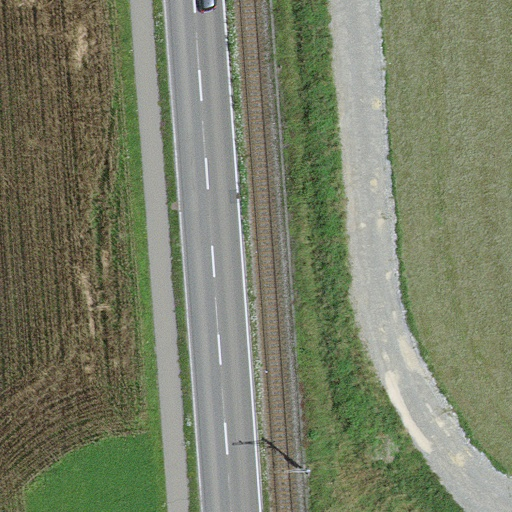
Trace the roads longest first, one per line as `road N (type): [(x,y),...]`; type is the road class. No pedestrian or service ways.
road 1 (track): [(357,0),(380,304),(411,396),(491,494),(511,501)]
road 2 (primary): [(232,511),(195,0)]
